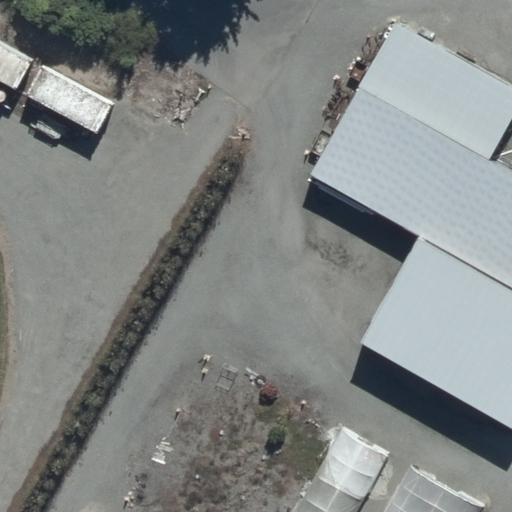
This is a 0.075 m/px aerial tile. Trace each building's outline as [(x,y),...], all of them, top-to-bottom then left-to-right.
[(511,158),(492,147),(511,111),(511,76),(391,8),(304,163),(417,227),(359,328),(511,414),(511,158)] [(30,51),(0,34),(0,72),(14,80),(30,51)] [(111,96),(37,57),(21,87),(95,126),(111,96)] [(357,511),(392,455),(342,425),(289,511),(357,511)] [(378,511),(477,511),(482,503),(406,462),(378,511)]
